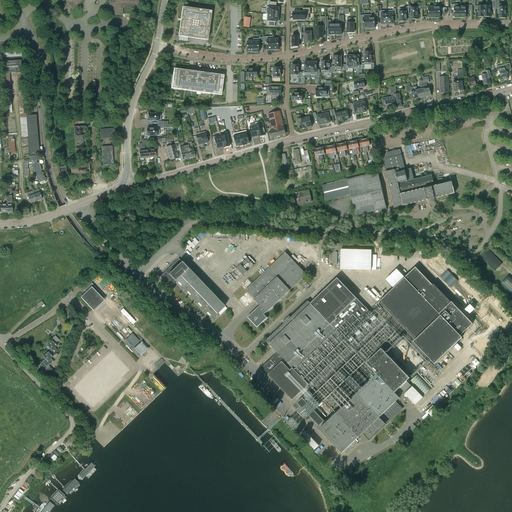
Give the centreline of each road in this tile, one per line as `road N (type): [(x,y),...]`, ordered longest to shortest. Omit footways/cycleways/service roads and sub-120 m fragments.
road 1 (unclassified): [(136,272),(192,222),(422,233)]
road 2 (unclassified): [(136,272),(96,248),(58,198),(36,51)]
road 3 (residential): [(293,139),(511,88)]
road 4 (residential): [(293,139),(144,182),(127,169)]
road 5 (unclassified): [(72,207),(57,177),(50,78),(36,51)]
road 6 (residential): [(376,35),(507,23)]
road 7 (residential): [(157,46),(229,59),(286,56)]
road 8 (residential): [(157,46),(132,105),(127,169)]
